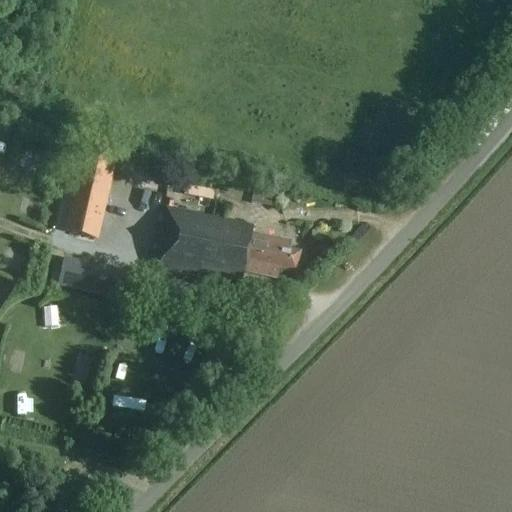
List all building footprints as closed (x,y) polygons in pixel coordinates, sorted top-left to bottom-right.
[(102,243),(113,181),(82,175),(71,237),(102,243)] [(186,180),(185,185),(183,196),(212,202),(216,186),(186,180)] [(16,199),(13,217),(31,220),(34,202),(16,199)] [(295,276),(300,255),(283,252),(285,243),(252,236),(253,228),(167,209),(158,252),(162,253),(158,272),(241,290),(245,274),(279,281),(280,272),(295,276)] [(0,249),(0,276),(11,280),(20,257),(0,249)] [(119,304),(126,275),(63,260),(56,289),(119,304)] [(165,347),(166,339),(145,334),(143,342),(165,347)]
